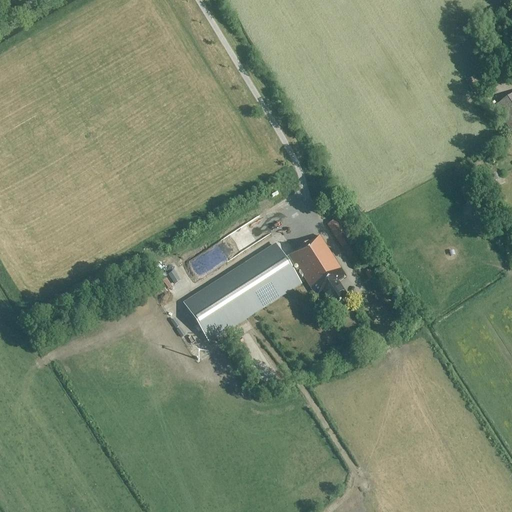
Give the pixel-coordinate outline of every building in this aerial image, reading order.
[(483,72),(475,76),(479,85),(487,81),(483,72)] [(511,95),(494,107),(511,134),(511,95)] [(457,156),(451,159),(454,166),(460,163),(457,156)] [(471,180),(476,177),(484,189),(500,179),(492,167),(486,157),(465,170),(471,180)] [(296,202),(281,208),(289,226),(303,220),(296,202)] [(336,219),(351,242),(357,238),(342,215),(336,219)] [(327,226),(355,269),(363,264),(335,220),(327,226)] [(203,274),(242,254),(241,251),(248,247),(246,243),(245,244),(242,237),(196,260),(203,274)] [(349,299),(338,282),(345,277),(319,237),(284,259),(290,268),(295,265),(316,298),(321,295),(331,310),(349,299)] [(276,247),(185,306),(208,342),(300,283),(290,268),(284,259),(276,247)] [(168,275),(174,285),(180,281),(174,271),(168,275)] [(169,309),(170,322),(182,322),(182,309),(169,309)] [(273,329),(264,316),(255,323),(264,335),(273,329)]
